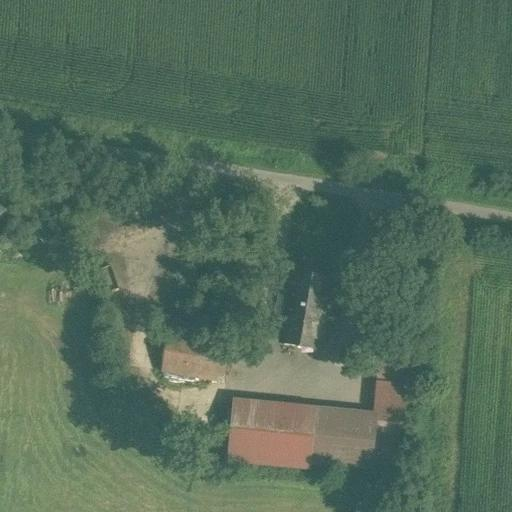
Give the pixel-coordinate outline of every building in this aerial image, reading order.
[(191,207),(157,203),(154,227),(189,230),(191,207)] [(322,347),(335,277),(293,270),(280,340),(322,347)] [(231,346),(166,333),(159,369),(223,381),(231,346)] [(399,352),(377,351),(376,376),(398,377),(399,352)] [(226,413),(220,472),(306,479),(308,463),(371,469),(376,413),(314,407),(313,421),(226,413)]
